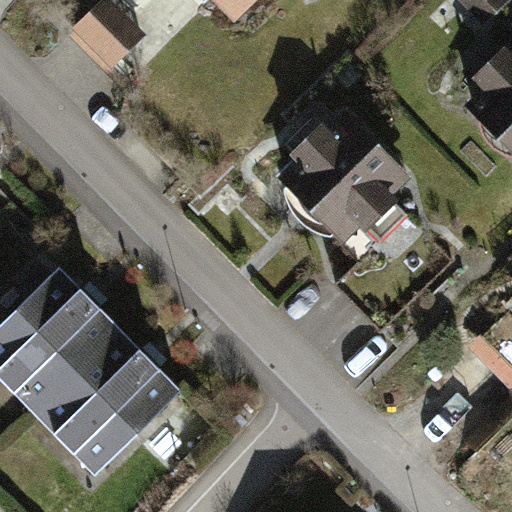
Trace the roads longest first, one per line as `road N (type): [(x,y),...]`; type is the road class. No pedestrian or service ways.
road 1 (residential): [(322,400),(0,72)]
road 2 (residential): [(450,511),(322,400)]
road 3 (residential): [(219,511),(322,400)]
